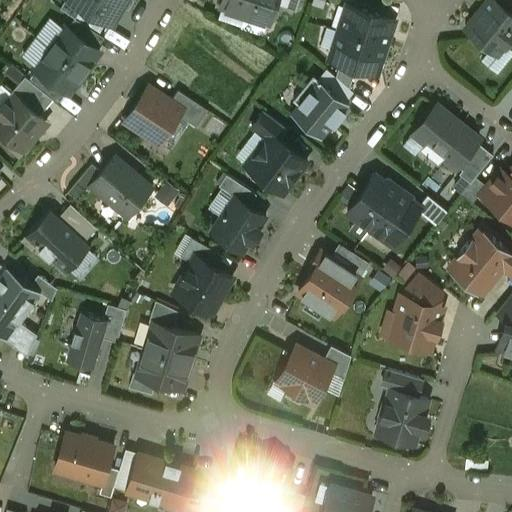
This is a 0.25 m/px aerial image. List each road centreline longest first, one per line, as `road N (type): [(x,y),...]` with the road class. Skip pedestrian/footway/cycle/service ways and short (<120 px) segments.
road 1 (residential): [(209,416),(227,354),(259,290),(417,53)]
road 2 (residential): [(0,213),(51,161),(166,0)]
road 3 (residential): [(209,416),(428,484)]
road 4 (residential): [(0,369),(24,385),(182,431),(209,416)]
road 5 (residential): [(428,484),(470,324)]
road 6 (residential): [(417,53),(511,137),(489,169)]
